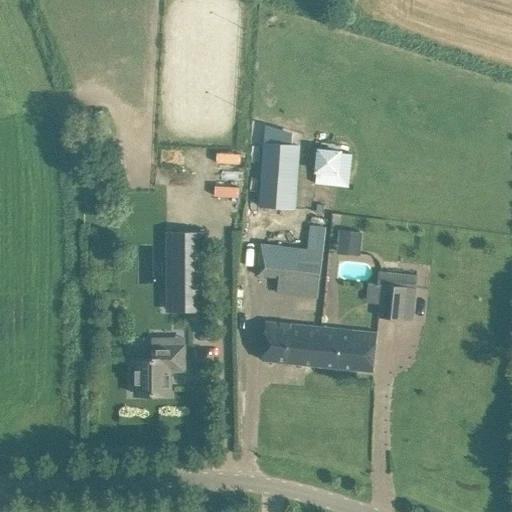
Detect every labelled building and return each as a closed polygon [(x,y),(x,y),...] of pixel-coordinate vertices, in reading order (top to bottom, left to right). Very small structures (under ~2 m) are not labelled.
[(293,209),(297,145),(265,143),(260,207),(293,209)] [(220,171),(219,198),(240,198),(241,172),(220,171)] [(340,230),(338,252),(359,254),(361,232),(340,230)] [(205,231),(165,231),(166,311),(205,311),(205,231)] [(322,251),(311,250),(261,245),(258,276),(319,282),(322,251)] [(407,274),(384,271),(379,317),(413,320),(416,287),(406,286),(407,274)] [(321,327),(266,321),(262,359),(317,365),(321,327)] [(321,327),(317,365),(373,371),(377,333),(321,327)] [(136,390),(136,394),(170,394),(169,370),(184,370),(184,345),(153,345),(153,358),(136,358),(136,376),(131,376),(131,390),(136,390)]
